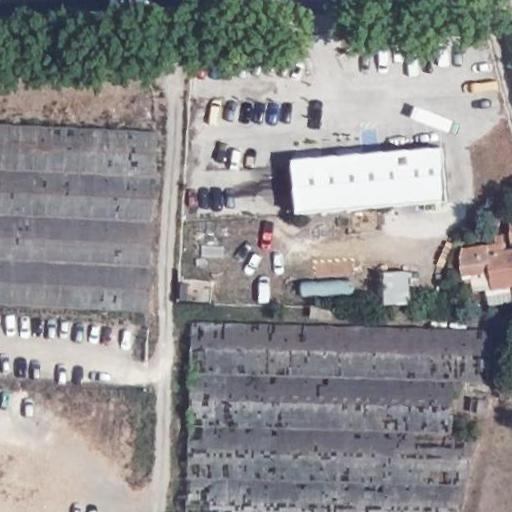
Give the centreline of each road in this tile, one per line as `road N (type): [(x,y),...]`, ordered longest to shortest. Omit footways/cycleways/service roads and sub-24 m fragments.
road 1 (secondary): [(0,20),(255,0)]
road 2 (track): [(0,428),(67,472),(97,511)]
